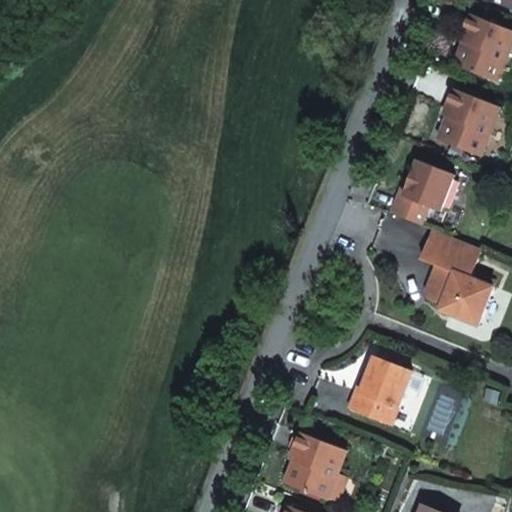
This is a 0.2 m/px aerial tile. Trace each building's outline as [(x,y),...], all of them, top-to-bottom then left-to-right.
[(511,29),(471,13),(465,27),(511,45),(511,29)] [(455,64),(498,81),(511,46),(511,45),(465,27),(463,31),(467,32),(455,64)] [(450,108),(443,125),(487,143),(501,107),(454,88),(447,106),(450,108)] [(443,125),(438,139),(481,156),(487,143),(443,125)] [(442,211),(456,174),(419,159),(404,195),(400,193),(392,213),(422,225),(429,206),(442,211)] [(471,280),(482,249),(434,229),(422,262),(437,268),(427,294),(430,300),(443,306),(440,312),(479,327),(494,289),(471,280)] [(392,424),(413,370),(376,355),(362,391),(358,390),(351,408),(392,424)] [(298,450),(286,481),(329,499),(349,449),(302,431),(294,449),(298,450)]
